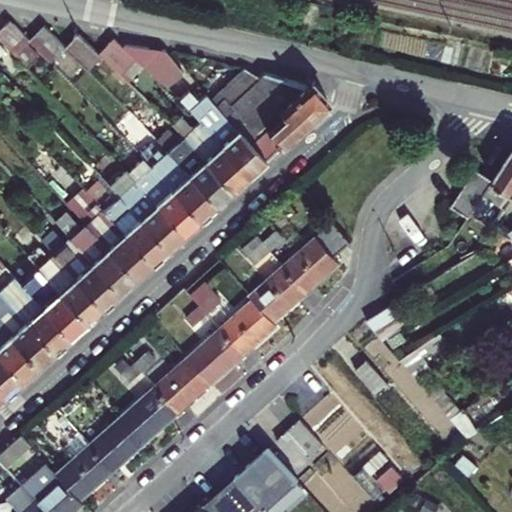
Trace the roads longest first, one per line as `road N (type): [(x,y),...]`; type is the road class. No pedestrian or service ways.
road 1 (residential): [(124,511),(355,294),(374,219),(483,102)]
road 2 (residential): [(0,417),(337,116),(364,71)]
road 3 (residential): [(39,0),(364,71)]
road 4 (residential): [(364,71),(483,102)]
